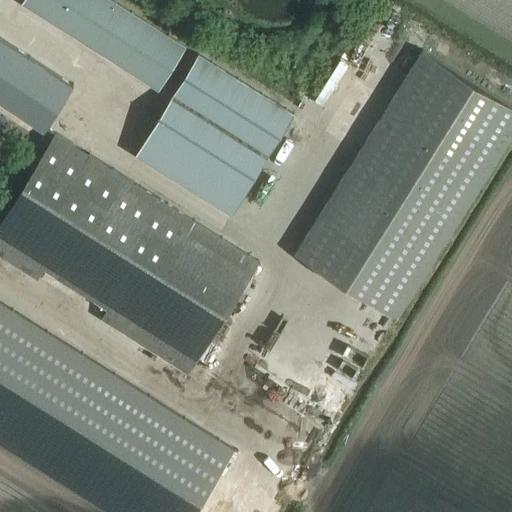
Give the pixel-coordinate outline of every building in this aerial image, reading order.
[(192,60),(181,53),(185,47),(110,0),(21,0),(21,1),(158,88),(163,82),(175,89),(136,154),(230,214),(292,115),(197,54),(192,60)] [(0,103),(45,131),(75,83),(0,35),(0,103)] [(400,317),(511,136),(511,107),(422,52),(297,254),(400,317)] [(322,107),(348,66),(341,61),(314,102),(322,107)] [(189,373),(260,261),(57,131),(0,220),(0,253),(69,297),(73,291),(91,302),(87,309),(189,373)] [(0,145),(0,163),(5,167),(14,153),(0,145)] [(0,298),(0,440),(112,511),(193,511),(235,448),(0,298)] [(328,377),(339,362),(313,343),(302,358),(328,377)]
